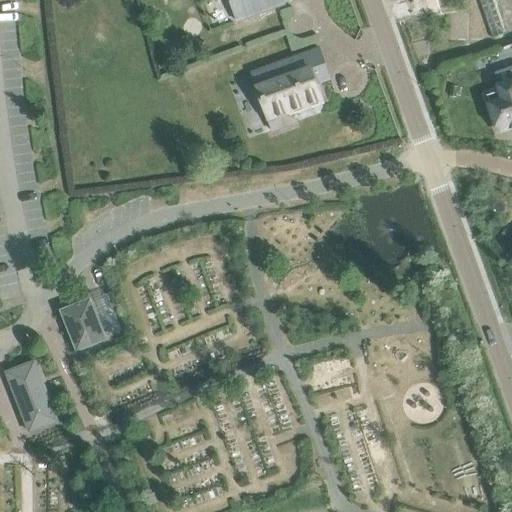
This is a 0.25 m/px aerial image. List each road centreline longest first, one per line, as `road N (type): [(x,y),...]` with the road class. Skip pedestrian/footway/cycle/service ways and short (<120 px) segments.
road 1 (unclassified): [(36,308),(63,276),(149,220),(430,158)]
road 2 (unclassified): [(494,339),(430,158)]
road 3 (unclassified): [(36,308),(0,124)]
road 4 (unclassified): [(430,158),(372,0)]
